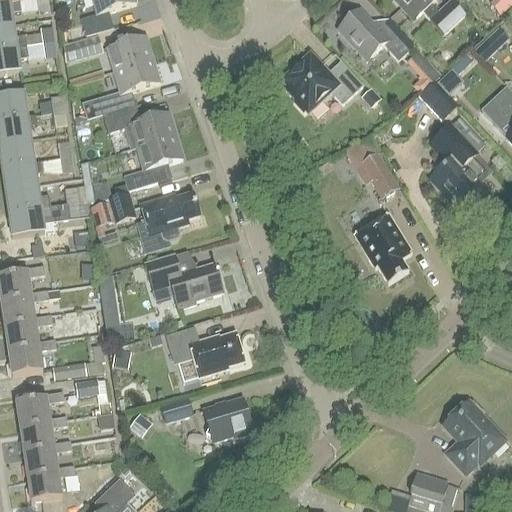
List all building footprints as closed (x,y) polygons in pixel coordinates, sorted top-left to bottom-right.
[(49,14),(47,0),(37,0),(36,0),(38,16),(49,14)] [(134,0),(91,0),(97,19),(82,24),(87,41),(113,33),(108,16),(136,8),(134,0)] [(437,3),(434,0),(395,0),(397,2),(395,3),(414,24),(423,16),(444,38),(466,18),(452,3),(439,16),(431,8),(437,3)] [(10,4),(0,5),(0,29),(13,27),(11,17),(21,15),(19,3),(10,4)] [(360,13),(338,34),(339,35),(340,34),(367,63),(366,64),(366,65),(384,50),(398,65),(414,51),(395,30),(384,41),(360,15),(361,14),(360,13)] [(72,42),(85,38),(80,24),(67,28),(72,42)] [(0,29),(0,52),(17,50),(26,49),(24,39),(15,40),(13,27),(0,29)] [(473,51),(485,64),(511,40),(499,27),(473,51)] [(42,46),(54,44),(52,31),(40,32),(42,46)] [(98,40),(70,48),(74,62),(102,53),(98,40)] [(114,76),(153,64),(146,40),(107,52),(114,76)] [(57,60),(54,44),(42,46),(45,62),(57,60)] [(26,49),(17,50),(0,52),(0,76),(20,74),(19,63),(28,61),(26,49)] [(322,72),(310,59),(281,86),(296,103),(294,105),(304,117),(306,114),(308,116),(330,96),(342,109),(363,90),(341,66),(327,79),(321,73),(322,72)] [(153,64),(114,76),(120,97),(82,108),(87,125),(104,120),(135,111),(131,96),(160,88),(153,64)] [(452,72),(437,86),(445,95),(460,81),(457,78),(452,72)] [(420,97),(426,91),(419,83),(412,89),(420,97)] [(511,114),(511,113),(511,111),(511,96),(506,90),(481,114),(506,140),(508,142),(508,144),(511,148),(511,114)] [(380,103),(370,92),(362,100),(372,110),(380,103)] [(0,123),(4,122),(26,119),(22,95),(0,98),(0,123)] [(53,117),(65,115),(62,100),(51,101),(53,117)] [(137,152),(176,140),(169,116),(140,125),(135,111),(104,120),(109,137),(124,133),(130,154),(137,152)] [(67,129),(65,115),(53,117),(55,131),(67,129)] [(0,146),(4,146),(29,142),(26,119),(4,122),(0,123),(0,146)] [(466,147),(450,129),(430,148),(447,166),(430,182),(449,204),(451,202),(467,220),(489,200),(475,185),(485,176),(473,162),(477,159),(474,156),(466,147)] [(476,138),(466,147),(474,156),(484,147),(476,138)] [(176,140),(137,152),(143,175),(124,181),(128,195),(159,186),(155,172),(183,164),(176,140)] [(0,150),(3,170),(4,169),(33,165),(29,142),(4,146),(0,146),(0,150)] [(60,161),(71,159),(69,145),(58,147),(60,161)] [(381,203),(399,192),(377,157),(360,168),(381,203)] [(73,174),(71,159),(60,161),(62,176),(73,174)] [(33,165),(4,169),(3,170),(7,192),(37,188),(33,165)] [(95,205),(88,165),(81,167),(87,207),(95,205)] [(39,201),(37,188),(7,192),(10,215),(50,209),(48,199),(39,201)] [(67,205),(78,203),(76,191),(65,193),(67,205)] [(161,236),(163,243),(168,245),(177,243),(180,238),(178,231),(189,228),(188,224),(200,220),(193,197),(166,205),(165,202),(140,209),(149,240),(161,236)] [(129,198),(109,204),(116,227),(136,221),(129,198)] [(67,205),(69,223),(81,221),(89,219),(87,208),(79,209),(78,203),(67,205)] [(112,224),(106,205),(91,209),(97,229),(112,224)] [(44,234),(42,221),(51,220),(50,209),(10,215),(14,239),(44,234)] [(412,257),(388,217),(354,238),(374,272),(377,271),(387,288),(408,275),(401,263),(412,257)] [(39,247),(31,248),(33,260),(40,259),(39,247)] [(174,259),(145,268),(156,305),(173,300),(177,313),(195,308),(195,306),(223,298),(217,279),(219,278),(218,275),(216,275),(214,268),(180,278),(174,259)] [(26,276),(0,279),(0,304),(31,300),(31,297),(28,282),(44,279),(43,270),(26,273),(26,276)] [(57,293),(47,295),(48,304),(58,302),(57,293)] [(31,300),(0,304),(4,329),(35,324),(34,322),(32,306),(48,304),(47,295),(31,297),(31,300)] [(35,324),(4,329),(7,354),(38,349),(38,346),(36,331),(52,328),(51,319),(34,322),(35,324)] [(220,374),(244,367),(235,338),(211,345),(210,343),(198,347),(194,333),(167,342),(173,363),(192,358),(199,383),(220,376),(220,374)] [(38,349),(7,354),(11,379),(42,375),(39,355),(56,353),(54,344),(38,346),(38,349)] [(131,356),(115,353),(111,370),(128,374),(131,356)] [(52,371),(54,383),(86,379),(84,367),(52,371)] [(97,383),(75,387),(77,401),(97,398),(97,403),(107,401),(104,382),(97,383)] [(46,401),(15,406),(19,430),(50,426),(50,423),(47,407),(64,405),(62,396),(45,399),(46,401)] [(188,404),(161,412),(166,427),(193,419),(188,404)] [(234,442),(247,438),(247,436),(252,435),(242,404),(204,415),(209,433),(206,439),(212,442),(213,446),(233,440),(234,442)] [(453,418),(442,429),(459,446),(446,458),(465,478),(478,466),(480,468),(505,444),(480,419),(483,416),(472,406),(470,408),(467,405),(464,408),(462,405),(451,416),(453,418)] [(152,427),(139,417),(127,432),(140,442),(152,427)] [(50,426),(19,430),(23,455),(54,450),(53,448),(51,432),(67,430),(66,421),(50,423),(50,426)] [(110,439),(81,442),(83,457),(112,454),(110,439)] [(54,450),(23,455),(27,480),(58,475),(57,472),(55,457),(71,454),(70,445),(53,448),(54,450)] [(58,475),(27,480),(30,505),(61,501),(59,481),(65,480),(67,494),(77,493),(75,479),(73,470),(57,472),(58,475)] [(410,499),(407,509),(415,511),(439,511),(447,485),(416,476),(409,498),(410,499)] [(101,511),(132,511),(127,505),(135,497),(120,482),(95,505),(101,511)] [(489,511),(490,503),(465,503),(464,511),(489,511)]
